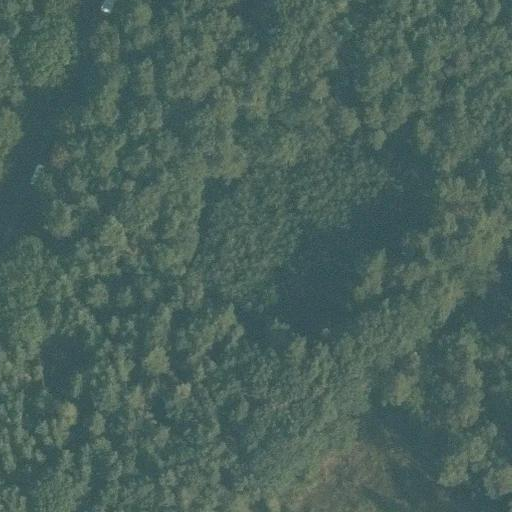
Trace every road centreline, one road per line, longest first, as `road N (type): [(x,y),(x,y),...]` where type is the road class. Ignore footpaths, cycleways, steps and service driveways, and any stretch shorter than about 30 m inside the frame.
road 1 (track): [(232,511),(511,243)]
road 2 (primary): [(0,251),(103,0)]
